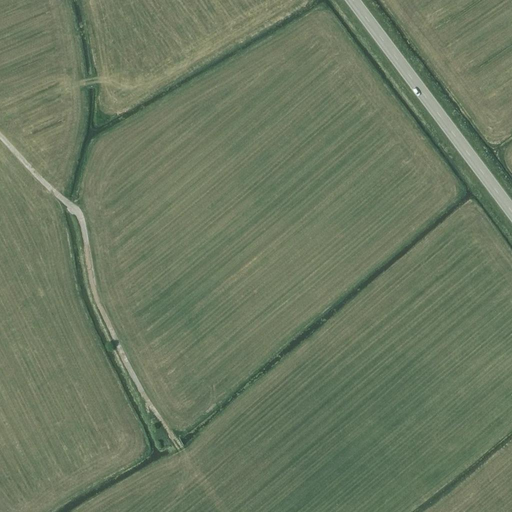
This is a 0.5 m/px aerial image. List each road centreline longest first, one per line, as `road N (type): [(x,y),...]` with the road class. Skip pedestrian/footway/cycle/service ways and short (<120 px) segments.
road 1 (track): [(0,134),(77,210),(101,310),(179,445)]
road 2 (secondary): [(511,212),(351,0)]
